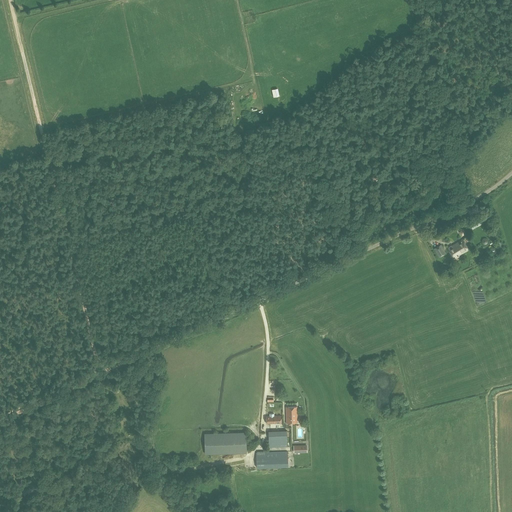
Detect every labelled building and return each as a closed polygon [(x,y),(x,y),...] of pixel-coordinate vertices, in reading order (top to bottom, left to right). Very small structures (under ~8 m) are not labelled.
[(369,178),(372,182),(377,178),(375,174),(369,178)] [(372,190),(375,197),(385,193),(382,186),(372,190)] [(448,248),(454,258),(469,249),(463,239),(448,248)] [(434,248),(439,257),(446,253),(441,244),(434,248)] [(286,407),(286,423),(297,422),(297,406),(286,407)] [(268,431),(269,447),(287,446),(287,430),(268,431)] [(240,452),(245,452),(244,435),(194,437),(194,455),(240,452)] [(241,468),(257,468),(288,467),(288,451),(245,452),(240,452),(241,468)] [(26,489),(29,494),(37,490),(34,484),(26,489)]
